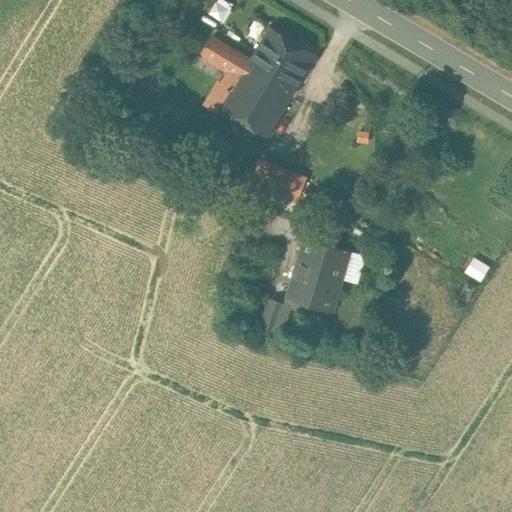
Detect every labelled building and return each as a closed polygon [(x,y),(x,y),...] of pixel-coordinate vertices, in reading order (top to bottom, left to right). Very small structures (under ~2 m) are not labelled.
[(316,55),(270,27),(250,60),(249,62),(295,90),(316,55)] [(237,82),(249,62),(250,60),(212,37),(201,54),(234,74),(231,78),(237,82)] [(249,62),(237,82),(221,109),(267,137),(295,90),(249,62)] [(304,185),(271,172),(274,165),(262,160),(251,186),(296,204),(304,185)] [(349,251),(306,238),(288,299),(332,312),(349,251)] [(466,272),(482,280),(490,265),(474,257),(466,272)] [(284,303),(271,299),(260,331),(273,335),(284,303)]
